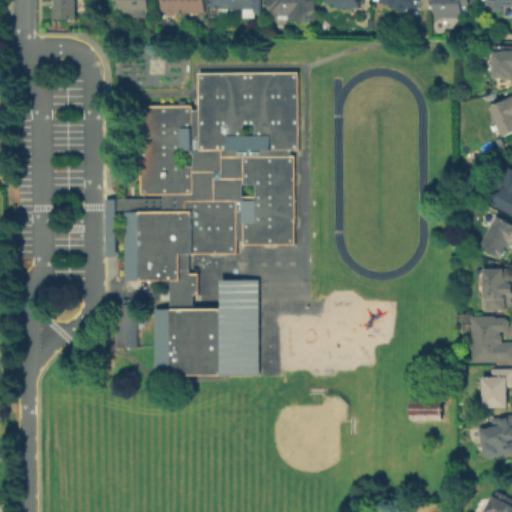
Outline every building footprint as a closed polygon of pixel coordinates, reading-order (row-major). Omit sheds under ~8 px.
[(56,0),(81,0),(81,21),(56,21),(56,0)] [(152,0),(152,12),(119,12),(119,0),(152,0)] [(162,0),(206,0),(206,16),(162,16),(162,0)] [(263,0),(263,17),(243,17),(243,8),(211,8),(211,0),(263,0)] [(270,0),(317,0),(317,24),(301,24),(301,21),(270,20),(270,0)] [(371,0),(371,4),(363,4),(363,11),(338,11),(338,4),(328,4),(328,0),(371,0)] [(423,0),(424,10),(418,11),(418,15),(398,15),(398,8),(391,8),(390,4),(380,4),(380,0),(423,0)] [(454,23),(436,23),(435,0),(471,0),(472,12),(462,17),(453,18),(454,23)] [(511,14),(494,14),(494,7),(489,7),(488,0),(511,0),(511,14)] [(511,81),(493,82),(492,52),(511,51),(511,81)] [(302,113),(303,153),(293,153),(293,159),(300,159),(302,248),(240,249),(240,256),(192,257),(193,272),(200,272),(200,296),(194,296),(195,310),(223,310),(222,283),(260,282),(262,373),(154,376),(153,310),(174,310),(174,282),(127,283),(126,256),(109,257),(107,200),(146,199),(144,108),(204,107),(204,77),(301,75),(302,113)] [(511,134),(505,139),(487,111),(511,97),(511,134)] [(511,215),(487,201),(509,167),(511,168),(511,215)] [(501,260),(477,247),(497,216),(511,224),(511,245),(510,244),(501,260)] [(505,311),(485,312),(483,271),(511,270),(511,282),(507,282),(507,285),(511,285),(511,302),(505,302),(505,311)] [(140,350),(117,351),(115,305),(139,304),(140,350)] [(511,362),(471,363),(470,317),(495,316),(495,319),(509,318),(510,333),(501,333),(501,343),(511,343),(511,362)] [(509,409),(483,409),(482,379),(492,378),(492,370),(511,369),(511,388),(509,388),(509,409)] [(425,419),(425,416),(442,416),(442,399),(411,398),(411,419),(425,419)] [(511,455),(485,459),(480,428),(494,428),(493,418),(501,418),(501,420),(509,420),(509,416),(511,416),(511,455)] [(511,511),(483,511),(496,490),(511,499),(511,511)]
